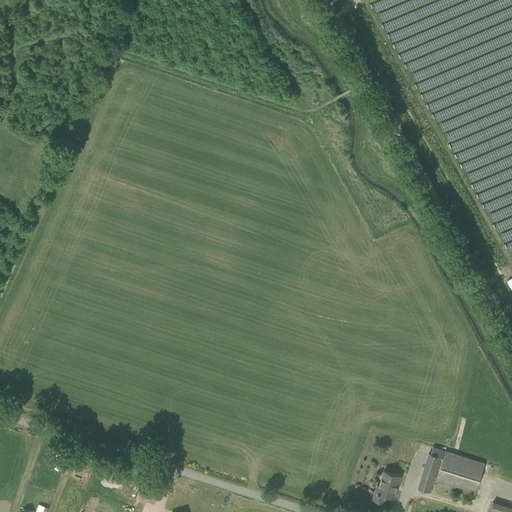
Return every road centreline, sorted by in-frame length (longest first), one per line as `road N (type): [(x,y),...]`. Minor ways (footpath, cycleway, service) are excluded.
road 1 (track): [(511,337),(324,0)]
road 2 (track): [(134,0),(0,297)]
road 3 (unclassified): [(300,511),(0,416)]
